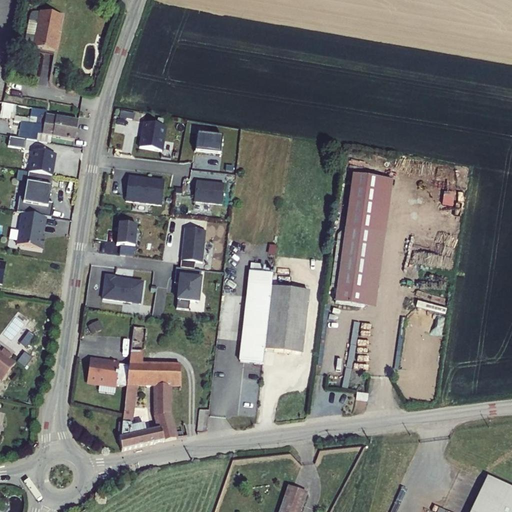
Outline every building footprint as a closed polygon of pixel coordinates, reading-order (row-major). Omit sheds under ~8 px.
[(63,15),(42,11),(42,14),(40,24),(29,23),(26,40),(31,45),(36,46),(36,48),(58,51),(63,15)] [(30,15),(29,23),(40,24),(42,14),(35,13),(34,16),(30,15)] [(0,118),(14,121),(16,106),(0,103),(0,118)] [(77,117),(48,113),(47,120),(76,125),(77,117)] [(161,144),(166,120),(143,115),(142,123),(143,124),(142,129),(141,128),(138,140),(161,144)] [(36,129),(45,130),(47,120),(19,116),(17,134),(35,136),(36,129)] [(74,135),(76,125),(47,120),(45,130),(74,135)] [(223,130),(198,127),(196,145),(221,148),(223,130)] [(9,140),(9,149),(25,149),(26,140),(9,140)] [(29,165),(51,168),(52,162),(51,161),(52,156),(53,157),(54,147),(32,143),(29,165)] [(162,198),(165,173),(142,171),(140,172),(137,172),(138,170),(129,169),(126,194),(162,198)] [(45,210),(50,211),(52,196),(48,195),(50,179),(25,175),(23,191),(18,190),(15,206),(21,207),(45,210)] [(225,178),(197,175),(195,195),(223,198),(225,178)] [(43,224),(45,210),(21,207),(16,238),(42,242),(44,229),(41,229),(41,223),(43,224)] [(138,218),(120,216),(118,238),(123,238),(136,239),(138,218)] [(207,224),(185,222),(182,254),(203,256),(207,224)] [(374,228),(344,224),(334,299),(364,302),(374,228)] [(384,229),(374,228),(364,302),(368,303),(374,304),(384,229)] [(135,248),(136,239),(123,238),(122,247),(135,248)] [(238,356),(261,359),(262,345),(270,282),(272,263),(260,262),(261,255),(254,255),(253,261),(249,260),(238,356)] [(201,271),(202,263),(176,261),(176,268),(201,271)] [(102,291),(140,297),(143,275),(130,273),(130,274),(125,274),(124,272),(115,271),(115,270),(105,268),(102,291)] [(199,295),(202,271),(201,271),(176,268),(175,276),(180,277),(177,302),(189,303),(190,294),(199,295)] [(306,287),(270,282),(262,345),(298,350),(306,287)] [(188,426),(183,383),(182,355),(146,351),(148,320),(132,318),(122,427),(120,428),(121,438),(142,435),(188,426)] [(0,346),(0,373),(2,375),(15,358),(9,353),(11,350),(3,344),(0,347),(0,346)] [(109,357),(89,354),(87,365),(86,365),(86,374),(115,379),(115,375),(117,362),(118,358),(116,358),(116,356),(109,355),(109,357)] [(117,362),(115,375),(127,376),(128,364),(117,362)] [(368,388),(357,386),(356,393),(367,395),(368,388)] [(243,406),(242,416),(255,417),(255,406),(243,406)] [(208,414),(200,413),(198,427),(206,426),(208,414)] [(511,511),(511,482),(489,471),(468,511),(511,511)] [(291,477),(274,511),(297,511),(310,486),(291,477)] [(257,511),(239,503),(235,511),(257,511)]
